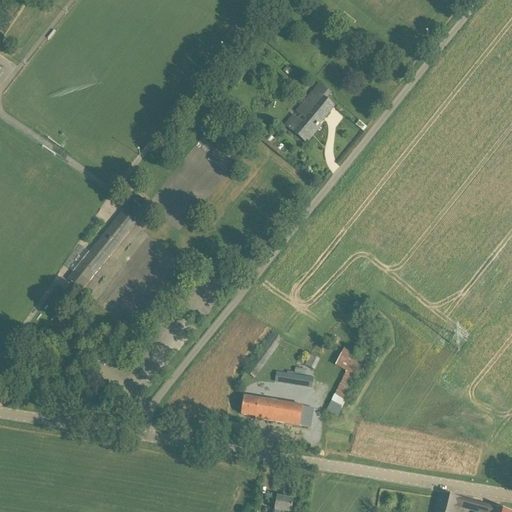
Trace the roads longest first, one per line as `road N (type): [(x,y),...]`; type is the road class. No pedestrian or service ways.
road 1 (residential): [(141,436),(158,397),(479,0)]
road 2 (secondary): [(511,495),(141,436)]
road 3 (secondary): [(141,436),(0,413)]
